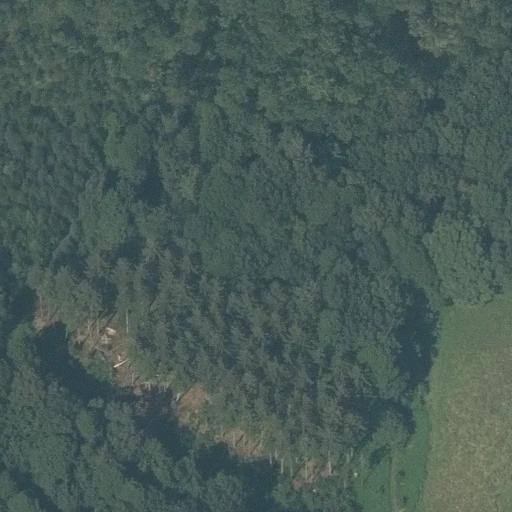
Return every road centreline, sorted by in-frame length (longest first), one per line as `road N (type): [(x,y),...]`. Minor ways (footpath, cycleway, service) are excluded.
road 1 (track): [(0,366),(195,0)]
road 2 (track): [(434,256),(511,58)]
